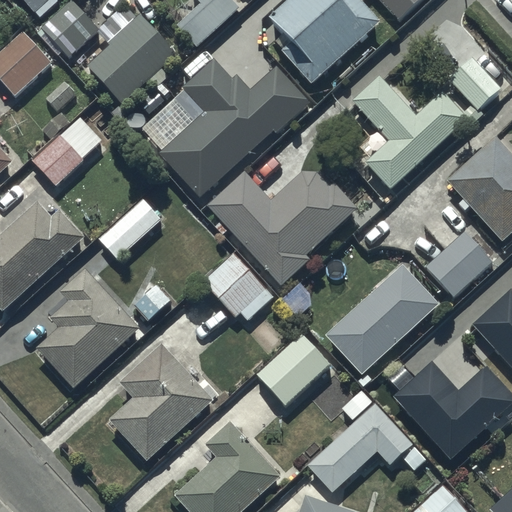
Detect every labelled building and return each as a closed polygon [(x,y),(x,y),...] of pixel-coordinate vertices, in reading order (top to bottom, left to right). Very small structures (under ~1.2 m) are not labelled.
[(14,0),(34,20),(56,0),(14,0)] [(144,0),(133,0),(127,5),(146,26),(158,15),(144,0)] [(241,18),(224,0),(193,0),(191,2),(203,15),(179,36),(198,57),(241,18)] [(327,0),(305,0),(270,32),(298,69),(291,75),(312,98),(381,35),(348,0),(345,0),(336,9),(327,0)] [(98,36),(72,9),(42,36),(47,41),(42,45),(59,64),(63,60),(69,67),(98,36)] [(98,41),(111,55),(88,76),(123,114),(176,65),(127,13),(98,41)] [(51,72),(24,42),(0,63),(0,87),(15,105),(51,72)] [(210,61),(162,104),(188,134),(237,92),(210,61)] [(475,63),(450,87),(480,119),(505,96),(475,63)] [(381,85),(354,110),(390,150),(366,172),(393,200),(470,128),(445,101),(418,126),(381,85)] [(103,149),(81,126),(62,144),(60,142),(32,169),(55,194),(103,149)] [(511,166),(495,148),(448,192),(504,252),(511,244),(511,166)] [(0,185),(14,173),(0,157),(0,185)] [(245,180),(207,215),(282,296),(310,270),(305,266),(359,217),(334,190),(329,195),(310,174),(272,209),(245,180)] [(144,207),(99,247),(118,268),(162,228),(144,207)] [(0,245),(0,320),(1,322),(84,247),(60,220),(51,228),(37,212),(0,245)] [(495,269),(465,239),(427,275),(456,306),(495,269)] [(237,261),(204,292),(237,327),(242,321),(248,328),(276,302),(237,261)] [(405,274),(327,345),(362,384),(440,313),(405,274)] [(59,337),(36,359),(73,399),(139,338),(85,280),(61,302),(69,310),(51,328),(59,337)] [(158,296),(135,317),(149,332),(172,312),(158,296)] [(511,299),(502,309),(511,319),(511,299)] [(304,343),(257,384),(285,416),(332,375),(304,343)] [(120,394),(133,408),(109,431),(148,473),(214,411),(161,355),(120,394)] [(511,367),(462,417),(491,445),(511,424),(511,367)] [(375,412),(308,474),(331,501),(378,460),(390,473),(401,464),(414,479),(427,468),(375,412)] [(216,468),(175,506),(180,511),(255,511),(282,488),(231,433),(205,456),(216,468)] [(463,511),(444,489),(417,511),(463,511)] [(511,511),(511,497),(496,511),(511,511)]
